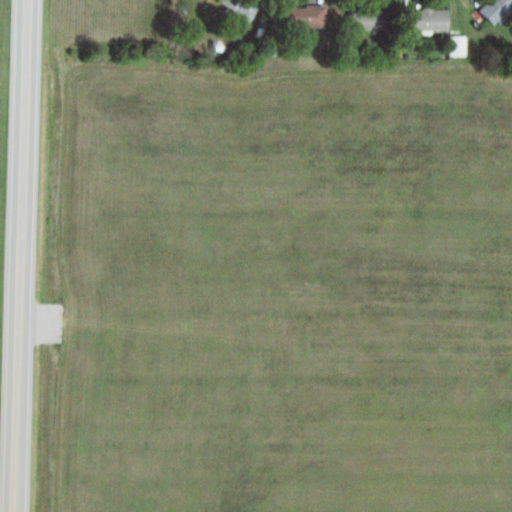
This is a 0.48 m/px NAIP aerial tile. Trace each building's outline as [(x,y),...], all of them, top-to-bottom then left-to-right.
[(217,0),(215,6),(249,20),(257,1),(254,0),(217,0)] [(491,26),(511,5),(511,0),(485,0),(475,11),(491,26)] [(280,6),(279,31),(310,32),(311,27),(323,27),(323,7),(280,6)] [(382,10),(348,9),(347,29),(381,30),(382,10)] [(409,31),(444,31),(445,9),(410,9),(409,31)] [(462,56),(463,36),(446,36),(446,56),(462,56)]
